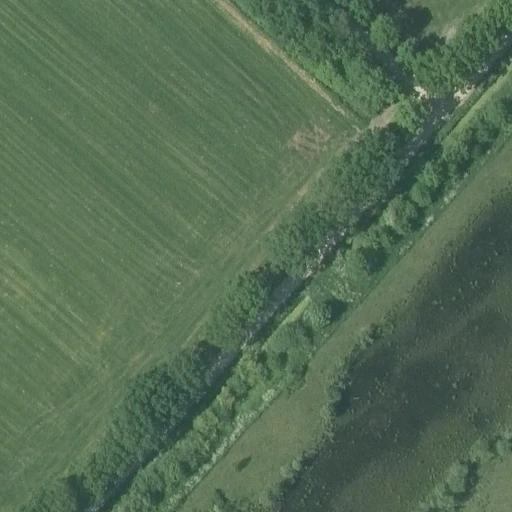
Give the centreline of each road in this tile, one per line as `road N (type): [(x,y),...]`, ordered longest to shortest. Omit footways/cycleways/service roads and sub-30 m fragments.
road 1 (track): [(95,511),(508,40)]
road 2 (unclassified): [(450,111),(324,0)]
